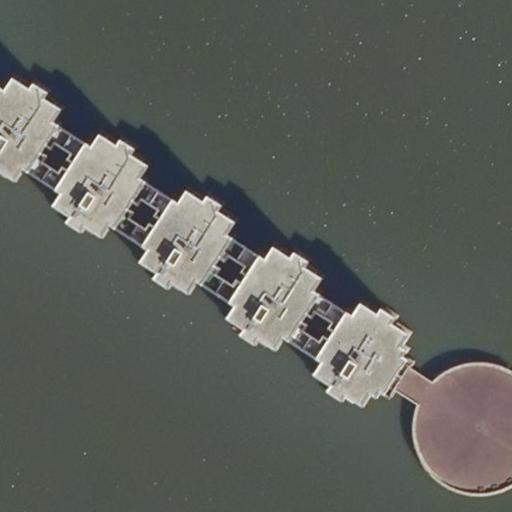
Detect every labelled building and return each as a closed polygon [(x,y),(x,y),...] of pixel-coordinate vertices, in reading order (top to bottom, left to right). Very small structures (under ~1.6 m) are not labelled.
[(29,84),(12,73),(2,89),(0,91),(0,171),(16,182),(24,170),(41,144),(55,123),(65,108),(47,96),(51,89),(33,78),(29,84)] [(115,140),(98,130),(88,145),(75,166),(58,192),(49,205),(65,216),(62,221),(82,234),(86,228),(104,240),(112,227),(128,201),(142,180),(152,165),(134,153),(139,146),(119,133),(115,140)] [(202,197),(185,186),(175,201),(161,223),(144,248),(136,262),(152,272),(148,277),(168,290),(172,285),(189,296),(198,283),(214,257),(228,236),(238,220),(221,209),(226,202),(207,190),(202,197)] [(289,253),(272,242),(262,257),(248,279),(231,305),(223,318),(239,328),(235,334),(254,346),(258,341),(275,352),(284,339),(300,313),(314,291),(324,276),(307,265),(312,258),(293,246),(289,253)] [(375,307),(358,296),(348,313),(334,335),(317,360),(309,374),(326,384),(322,390),(342,403),(346,398),(362,408),(370,396),(376,399),(380,393),(389,399),(394,390),(401,379),(408,368),(414,359),(405,354),(409,347),(404,343),(412,330),(395,319),(398,314),(378,302),(375,307)] [(497,367),(484,365),(477,365),(457,369),(445,375),(434,384),(425,394),(419,406),(416,419),(415,433),(417,447),(422,459),(434,476),(444,485),(457,491),(470,494),(483,495),(503,491),(510,488),(511,486),(511,373),(510,372),(497,367)]
